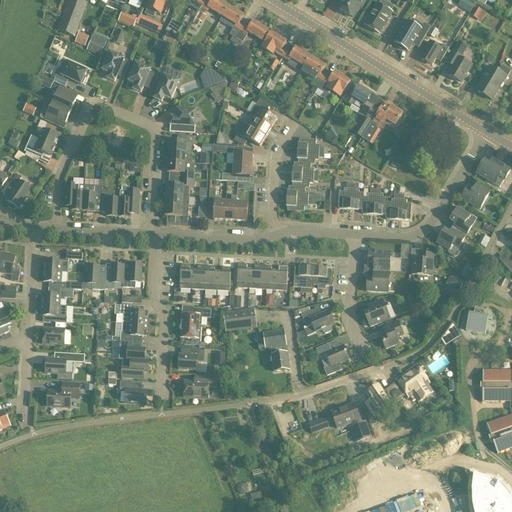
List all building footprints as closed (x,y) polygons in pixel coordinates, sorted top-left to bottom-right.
[(70,0),(59,32),(74,38),(87,3),(78,0),(70,0)] [(146,8),(148,8),(146,14),(153,17),(155,12),(160,13),(165,0),(151,0),(150,2),(149,2),(146,8)] [(184,0),(191,4),(190,7),(199,13),(205,2),(201,0),(184,0)] [(205,2),(199,13),(194,21),(195,21),(193,24),(198,27),(200,23),(202,24),(206,17),(204,15),(206,12),(208,13),(208,11),(210,9),(223,17),(229,7),(218,0),(212,0),(210,5),(205,2)] [(365,0),(344,0),(338,11),(352,20),(359,8),(360,9),(365,0)] [(450,0),(445,7),(451,11),(453,8),(455,10),(458,6),(455,4),(458,0),(450,0)] [(464,0),(461,0),(458,6),(470,13),(474,6),(464,0)] [(377,5),(364,27),(379,36),(392,14),(390,13),(392,8),(382,2),(379,7),(377,5)] [(485,4),(482,8),(490,13),(494,7),(488,4),(488,5),(485,4)] [(229,7),(223,17),(220,22),(233,30),(230,35),(233,36),(230,41),(233,43),(244,26),(240,23),(244,16),(229,7)] [(476,8),(470,16),(477,20),(482,12),(476,8)] [(122,14),(118,22),(133,29),(137,20),(122,14)] [(140,17),(136,24),(159,35),(162,28),(140,17)] [(178,37),(183,25),(172,20),(167,31),(178,37)] [(249,29),(244,26),(233,43),(237,46),(240,41),(242,42),(249,33),(262,41),(268,31),(253,22),(249,29)] [(407,23),(394,45),(396,46),(395,48),(400,51),(402,50),(408,53),(414,42),(420,46),(430,30),(423,26),(422,28),(413,22),(411,26),(407,23)] [(434,25),(427,36),(433,40),(440,28),(434,25)] [(118,30),(113,42),(121,45),(126,34),(118,30)] [(271,32),(264,43),(261,49),(273,56),(275,53),(283,58),(286,52),(281,49),(286,42),(271,32)] [(78,34),(75,44),(85,47),(89,37),(78,34)] [(168,34),(164,40),(172,45),(176,39),(168,34)] [(157,40),(153,49),(165,54),(169,45),(157,40)] [(91,41),(86,51),(100,57),(105,47),(91,41)] [(451,54),(457,58),(448,75),(462,83),(472,66),(461,60),(468,47),(458,41),(451,54)] [(444,47),(441,52),(429,44),(419,60),(431,67),(437,57),(442,60),(449,50),(444,47)] [(300,73),(301,72),(304,67),(310,57),(296,48),(291,55),(286,52),(283,58),(290,62),(287,65),(300,73)] [(246,61),(251,63),(257,53),(252,50),(246,61)] [(109,53),(102,70),(109,74),(107,79),(114,82),(118,73),(125,76),(130,62),(109,53)] [(310,57),(304,67),(301,72),(314,80),(311,85),(313,87),(310,92),(315,94),(325,77),(321,74),(325,66),(310,57)] [(273,60),(269,66),(275,70),(279,63),(273,60)] [(69,80),(81,85),(81,84),(83,84),(86,78),(84,77),(87,72),(74,66),(74,65),(68,62),(67,63),(63,61),(55,80),(66,85),(69,80)] [(136,64),(128,82),(136,85),(133,90),(141,93),(145,84),(150,86),(155,74),(150,72),(150,70),(136,64)] [(285,70),(279,66),(270,81),(276,84),(285,70)] [(498,73),(497,73),(483,97),(492,102),(506,78),(507,79),(511,72),(502,66),(498,73)] [(483,97),(497,73),(489,68),(475,92),(483,97)] [(325,77),(315,94),(321,98),(325,91),(339,99),(350,82),(335,72),(330,80),(325,77)] [(157,73),(151,87),(158,90),(154,99),(162,102),(164,96),(171,100),(179,82),(157,73)] [(39,85),(52,89),(54,82),(41,78),(39,85)] [(52,104),(71,112),(75,101),(68,98),(66,96),(68,92),(54,85),(51,91),(57,94),(52,104)] [(359,87),(352,97),(350,95),(346,102),(352,106),(355,99),(364,105),(359,114),(371,121),(380,106),(374,102),(377,98),(371,94),(359,87)] [(276,119),(271,116),(275,109),(260,99),(250,115),(256,118),(255,119),(271,128),(276,119)] [(52,104),(48,115),(42,112),(39,118),(54,125),(55,120),(58,120),(66,123),(71,112),(52,104)] [(26,105),(23,113),(33,117),(36,109),(26,105)] [(380,109),(372,123),(371,122),(365,133),(375,139),(380,131),(377,129),(379,127),(382,129),(383,126),(384,124),(396,131),(398,128),(401,122),(399,121),(403,114),(391,107),(387,113),(380,109)] [(171,117),(170,126),(179,126),(179,133),(194,134),(195,111),(177,110),(176,118),(171,117)] [(255,119),(250,128),(265,137),(271,128),(255,119)] [(59,137),(43,130),(46,124),(40,121),(37,129),(38,130),(38,131),(38,133),(39,134),(41,135),(39,140),(55,147),(59,137)] [(244,124),(238,134),(259,147),(265,137),(250,128),(244,124)] [(28,154),(39,159),(41,153),(50,157),(55,147),(39,140),(31,137),(24,153),(28,154)] [(169,142),(169,153),(185,154),(192,154),(192,144),(196,145),(196,138),(177,137),(177,143),(169,142)] [(299,140),(298,152),(324,153),(324,149),(319,148),(319,146),(315,146),(316,141),(299,140)] [(234,155),(233,165),(252,166),(252,155),(236,154),(236,149),(227,148),(226,155),(234,155)] [(324,153),(298,152),(298,164),(311,165),(314,165),(314,160),(318,161),(318,158),(323,159),(324,153)] [(169,153),(168,163),(185,164),(185,154),(169,153)] [(476,174),(494,185),(498,178),(504,181),(510,171),(504,168),(505,167),(492,160),(489,165),(484,162),(476,174)] [(185,164),(168,163),(168,173),(184,174),(185,164)] [(294,163),(293,175),(318,177),(318,172),(314,172),(314,170),(310,169),(311,165),(298,164),(294,163)] [(233,165),(233,176),(222,175),(222,180),(212,179),(212,182),(227,183),(233,183),(253,184),(253,174),(251,174),(252,166),(233,165)] [(32,190),(19,181),(21,178),(16,175),(9,185),(14,188),(6,201),(18,209),(32,190)] [(293,175),(293,187),(305,188),(309,189),(309,184),(313,184),(313,182),(318,183),(318,177),(293,175)] [(73,179),(73,185),(66,185),(65,207),(71,208),(71,211),(83,212),(84,186),(84,180),(73,179)] [(194,181),(184,181),(184,186),(167,186),(166,196),(189,197),(189,188),(194,188),(194,181)] [(461,199),(479,210),(490,192),(477,184),(474,189),(469,186),(461,199)] [(347,185),(346,189),(344,189),(344,192),(339,192),(338,209),(350,210),(352,185),(347,185)] [(352,185),(350,210),(362,210),(363,197),(364,194),(359,193),(359,190),(356,190),(357,185),(352,185)] [(84,186),(83,212),(87,212),(86,214),(93,215),(93,213),(95,213),(96,199),(101,199),(102,191),(102,187),(84,186)] [(305,188),(293,187),(289,187),(288,199),(313,201),(313,196),(308,196),(309,193),(305,193),(305,188)] [(363,197),(362,210),(362,214),(374,215),(376,190),(371,190),(370,194),(368,194),(368,198),(363,197)] [(376,190),(374,215),(386,216),(387,203),(388,191),(381,191),(376,190)] [(102,191),(101,199),(101,203),(107,203),(106,217),(118,218),(120,200),(119,200),(114,200),(114,192),(102,191)] [(120,200),(118,218),(130,219),(131,205),(137,205),(138,193),(120,192),(119,200),(120,200)] [(387,203),(386,216),(386,220),(398,220),(400,196),(394,195),(394,200),(392,200),(392,203),(387,203)] [(189,197),(166,196),(165,207),(188,208),(189,197)] [(400,196),(398,220),(410,221),(411,204),(406,204),(407,201),(404,200),(404,196),(400,196)] [(226,203),(225,221),(235,222),(237,203),(236,203),(236,197),(231,197),(231,203),(226,203)] [(313,201),(288,199),(287,212),(304,213),(304,208),(308,208),(308,206),(313,206),(313,201)] [(226,203),(215,202),(209,202),(208,213),(214,214),(214,221),(225,221),(226,203)] [(248,204),(237,203),(235,222),(246,223),(248,204)] [(165,207),(165,217),(170,217),(169,227),(190,228),(191,218),(188,218),(188,208),(165,207)] [(476,220),(470,217),(458,209),(450,222),(455,225),(452,230),(465,238),(476,220)] [(465,238),(452,230),(449,235),(444,232),(437,244),(448,250),(448,255),(454,258),(457,257),(460,252),(459,248),(465,238)] [(402,259),(410,260),(411,246),(402,245),(402,259)] [(374,272),(389,273),(390,253),(369,252),(368,267),(374,267),(374,272)] [(3,254),(0,272),(0,273),(11,276),(10,281),(18,282),(20,270),(13,269),(15,256),(3,254)] [(412,276),(432,277),(433,255),(419,255),(419,260),(413,260),(412,276)] [(511,264),(504,255),(498,260),(511,275),(511,264)] [(44,261),(43,272),(62,273),(62,262),(44,261)] [(124,271),(122,284),(122,288),(135,289),(136,283),(141,284),(142,266),(130,265),(130,272),(124,271)] [(249,290),(250,270),(246,270),(247,266),(238,265),(237,289),(249,290)] [(105,290),(105,275),(99,274),(100,267),(88,266),(87,284),(92,285),(92,291),(105,291),(105,290)] [(105,275),(105,290),(114,291),(114,284),(122,284),(124,271),(124,267),(112,266),(112,273),(105,273),(105,275)] [(192,290),(193,271),(190,271),(190,266),(181,266),(180,290),(192,290)] [(250,270),(249,290),(261,291),(263,267),(254,266),(254,271),(250,270)] [(197,271),(193,271),(192,290),(205,291),(206,267),(197,267),(197,271)] [(214,268),(206,267),(205,291),(217,292),(218,272),(214,272),(214,268)] [(263,267),(261,291),(274,291),(275,272),(271,272),(271,267),(263,267)] [(218,272),(217,292),(229,293),(231,269),(222,268),(222,273),(218,272)] [(275,272),(274,291),(286,292),(288,268),(279,268),(279,272),(275,272)] [(306,294),(307,269),(295,269),(294,285),(299,285),(298,289),(301,289),(300,294),(306,294)] [(319,270),(307,269),(306,294),(311,295),(311,290),(313,290),(313,286),(318,286),(319,270)] [(318,286),(318,290),(317,295),(322,295),(323,290),(325,290),(326,287),(331,287),(332,271),(319,270),(318,286)] [(62,273),(43,272),(43,283),(61,284),(62,273)] [(389,273),(374,272),(374,278),(368,278),(367,292),(388,293),(389,273)] [(457,277),(450,278),(446,286),(452,293),(459,292),(463,284),(457,277)] [(42,295),(41,306),(60,307),(60,301),(64,301),(64,299),(73,299),(73,291),(65,290),(59,290),(59,296),(48,295),(42,295)] [(2,292),(1,299),(16,300),(17,293),(2,292)] [(241,298),(234,297),(233,310),(241,310),(241,298)] [(300,299),(289,298),(289,308),(299,309),(300,299)] [(371,328),(390,320),(382,301),(368,306),(370,312),(365,314),(371,328)] [(0,310),(0,331),(2,335),(9,332),(8,329),(11,327),(6,314),(12,312),(9,304),(1,304),(3,309),(0,310)] [(60,307),(41,306),(41,317),(55,317),(54,324),(66,324),(67,307),(60,307)] [(122,324),(147,326),(148,314),(134,313),(134,307),(120,306),(120,315),(122,316),(122,324)] [(181,327),(200,328),(200,326),(202,326),(202,319),(210,319),(211,310),(195,309),(195,315),(182,315),(181,327)] [(485,337),(488,317),(483,316),(484,311),(475,309),(474,314),(468,313),(465,334),(485,337)] [(255,310),(223,314),(226,333),(257,329),(255,310)] [(301,316),(306,328),(312,326),(315,333),(321,330),(322,332),(324,334),(325,334),(331,332),(332,330),(331,328),(331,327),(334,325),(329,312),(313,318),(311,312),(301,316)] [(397,339),(403,336),(398,323),(384,328),(386,334),(381,336),(386,350),(399,345),(397,339)] [(122,324),(121,333),(120,338),(112,338),(112,342),(132,343),(132,337),(146,338),(147,326),(122,324)] [(200,328),(181,327),(180,339),(192,340),(192,346),(198,347),(198,348),(204,349),(205,344),(200,343),(201,328),(200,328)] [(84,328),(83,336),(94,336),(94,328),(84,328)] [(44,330),(43,345),(64,346),(65,331),(44,330)] [(284,330),(263,333),(266,351),(271,350),(274,372),(290,370),(284,330)] [(119,354),(119,360),(149,362),(145,362),(145,350),(132,349),(132,343),(112,342),(112,345),(120,345),(119,354)] [(326,355),(331,367),(324,370),(327,377),(342,371),(339,364),(349,360),(343,346),(331,351),(328,345),(316,350),(319,357),(326,355)] [(312,349),(299,355),(301,359),(314,353),(312,349)] [(197,362),(204,363),(204,351),(191,351),(191,357),(179,356),(179,371),(196,372),(197,362)] [(71,355),(70,363),(84,364),(84,356),(71,355)] [(46,360),(45,374),(65,375),(66,361),(46,360)] [(122,378),(134,379),(134,373),(148,374),(149,362),(119,360),(123,361),(122,378)] [(434,393),(428,385),(429,383),(417,366),(396,380),(409,398),(412,395),(418,404),(434,393)] [(511,370),(511,371),(483,371),(482,371),(482,383),(480,383),(480,390),(482,390),(482,402),(483,402),(511,402),(511,415),(487,425),(487,424),(486,424),(490,436),(488,436),(491,444),(493,443),(497,454),(498,454),(497,453),(511,447),(511,370)] [(209,388),(217,388),(217,378),(202,377),(202,383),(185,383),(184,399),(208,400),(209,388)] [(146,406),(147,392),(133,391),(133,383),(120,383),(120,391),(126,391),(125,405),(146,406)] [(48,392),(47,407),(70,409),(70,399),(79,399),(80,385),(63,384),(62,391),(61,390),(59,392),(59,393),(48,392)] [(384,411),(381,408),(389,402),(378,385),(366,394),(373,403),(367,406),(375,417),(384,411)] [(448,402),(436,412),(440,418),(453,408),(448,402)] [(362,423),(359,415),(357,410),(349,413),(347,407),(331,413),(338,430),(351,425),(351,427),(349,428),(355,444),(371,438),(365,422),(362,423)] [(431,421),(422,409),(413,416),(423,431),(432,424),(430,422),(431,421)] [(4,412),(0,413),(0,431),(1,431),(2,429),(10,426),(4,412)] [(385,415),(371,422),(375,431),(381,428),(382,431),(391,428),(385,415)] [(308,425),(310,430),(308,431),(311,438),(324,433),(324,435),(329,433),(328,429),(329,429),(325,418),(308,425)] [(511,511),(511,497),(510,494),(499,483),(497,486),(493,483),(493,482),(473,476),(471,491),(472,506),(473,511),(511,511)]
